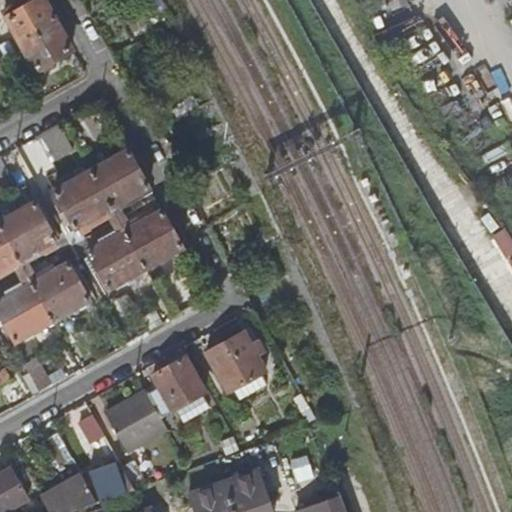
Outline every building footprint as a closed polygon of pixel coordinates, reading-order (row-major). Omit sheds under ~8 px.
[(72,51),(44,0),(7,22),(38,77),(43,74),(44,76),(57,70),(53,61),(72,51)] [(48,166),(72,153),(58,127),(34,140),(48,166)] [(91,173),(119,222),(125,218),(121,210),(152,192),(128,151),(107,164),(102,156),(86,164),(91,173)] [(0,189),(13,183),(0,159),(0,189)] [(106,213),(112,225),(119,222),(91,173),(55,193),(75,230),(106,213)] [(0,227),(25,273),(30,270),(24,258),(55,241),(35,204),(0,223),(0,227)] [(146,269),(183,248),(159,207),(128,224),(125,218),(119,222),(146,269)] [(109,290),(146,269),(119,222),(112,225),(119,236),(88,253),(109,290)] [(0,271),(12,265),(19,276),(25,273),(0,227),(0,271)] [(25,273),(52,322),(88,301),(69,264),(36,282),(30,270),(25,273)] [(0,314),(15,342),(52,322),(25,273),(19,276),(26,287),(0,301),(0,314)] [(239,402),(265,386),(259,375),(264,371),(256,357),(263,352),(250,328),(205,354),(227,393),(233,390),(239,402)] [(158,387),(147,394),(161,418),(178,408),(186,422),(210,409),(202,394),(204,393),(185,358),(153,376),(158,387)] [(33,398),(52,387),(39,363),(20,374),(33,398)] [(161,418),(147,394),(108,415),(128,455),(168,432),(161,418)] [(104,437),(93,416),(80,423),(91,445),(104,437)] [(223,454),(233,448),(227,437),(217,443),(223,454)] [(43,483),(62,472),(49,445),(28,456),(43,483)] [(96,503),(133,490),(122,470),(117,462),(81,476),(96,503)] [(133,490),(146,486),(135,464),(122,470),(133,490)] [(0,511),(25,499),(10,470),(0,474),(0,511)] [(193,511),(272,511),(259,471),(188,496),(193,511)] [(81,476),(80,475),(41,498),(47,511),(70,511),(96,503),(81,476)] [(343,511),(338,498),(300,511),(343,511)]
